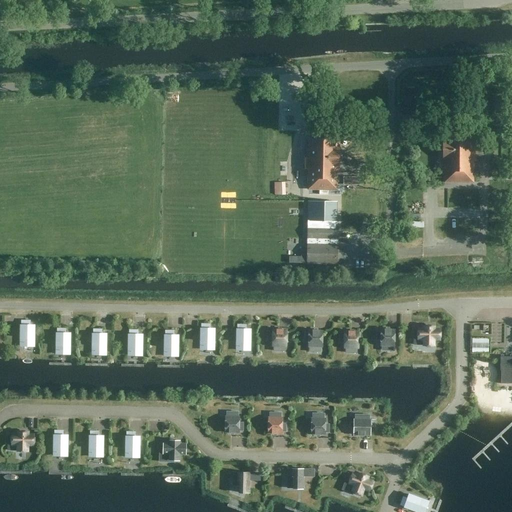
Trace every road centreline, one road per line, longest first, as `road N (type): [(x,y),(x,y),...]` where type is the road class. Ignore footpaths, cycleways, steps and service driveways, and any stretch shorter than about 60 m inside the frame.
road 1 (unclassified): [(0,26),(495,0)]
road 2 (unclassified): [(0,87),(389,64)]
road 3 (unclassified): [(388,251),(389,64)]
road 4 (unclassified): [(389,64),(511,57)]
